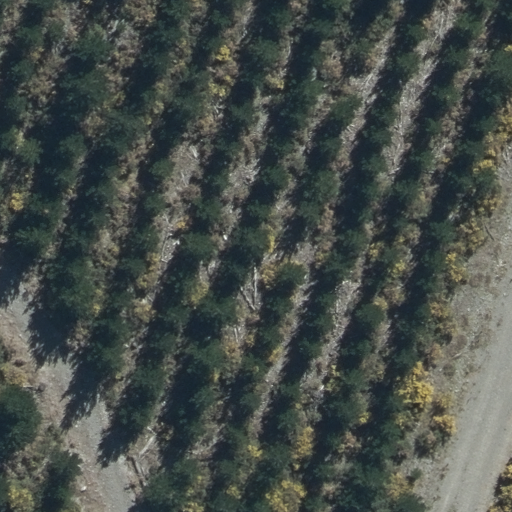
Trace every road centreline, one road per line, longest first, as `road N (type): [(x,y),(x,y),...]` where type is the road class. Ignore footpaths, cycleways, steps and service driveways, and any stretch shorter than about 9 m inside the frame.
road 1 (track): [(134,511),(67,363),(0,289)]
road 2 (track): [(472,511),(511,392)]
